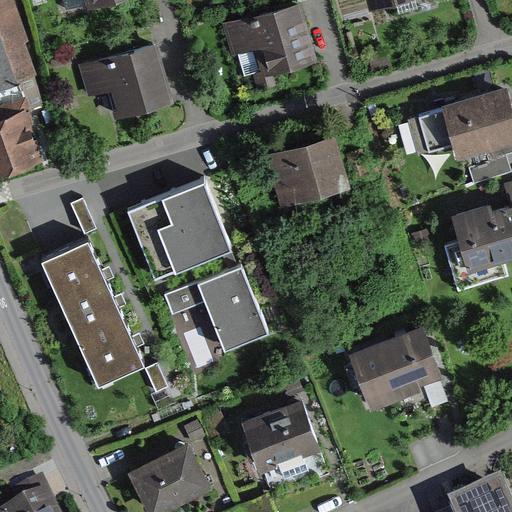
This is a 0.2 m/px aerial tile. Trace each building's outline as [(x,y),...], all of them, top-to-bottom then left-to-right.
[(0,0),(0,88),(39,74),(12,0),(0,0)] [(63,0),(69,16),(121,0),(63,0)] [(327,69),(307,0),(227,23),(237,56),(266,47),(277,83),(327,69)] [(179,102),(163,44),(84,65),(92,95),(122,87),(130,115),(179,102)] [(511,143),(511,89),(511,88),(419,118),(429,150),(460,140),(466,158),(511,143)] [(33,97),(0,108),(0,179),(55,160),(33,97)] [(346,133),(272,154),(287,205),(361,184),(346,133)] [(216,179),(135,211),(160,276),(242,244),(216,179)] [(499,202),(460,215),(478,271),(511,260),(511,179),(510,180),(511,186),(511,210),(503,214),(499,202)] [(84,231),(97,228),(88,196),(75,200),(84,231)] [(106,277),(88,236),(44,256),(62,297),(106,277)] [(278,331),(250,261),(167,294),(175,315),(211,301),(230,350),(278,331)] [(124,318),(106,277),(62,297),(80,338),(124,318)] [(143,359),(124,318),(80,338),(99,379),(143,359)] [(433,328),(361,354),(379,405),(451,379),(433,328)] [(306,400),(249,421),(267,467),(324,446),(306,400)] [(163,511),(217,486),(195,441),(136,470),(156,511),(163,511)] [(511,511),(511,484),(511,483),(456,507),(458,511),(511,511)] [(62,511),(48,485),(0,511),(62,511)]
